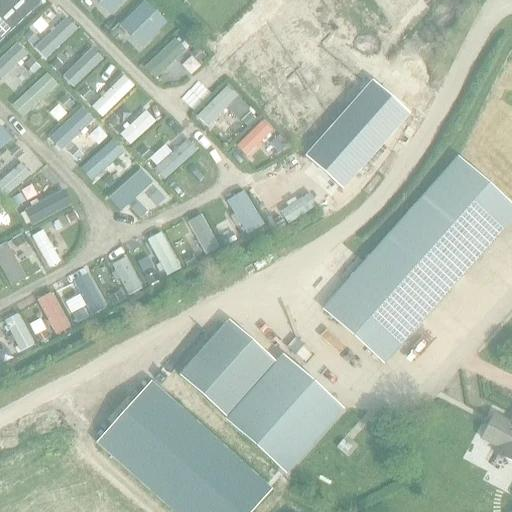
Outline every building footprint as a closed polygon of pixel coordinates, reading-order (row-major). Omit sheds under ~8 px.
[(35,0),(0,0),(0,39),(39,3),(35,0)] [(133,36),(161,10),(151,0),(147,0),(122,25),(133,36)] [(338,106),(358,87),(285,11),(265,30),(338,106)] [(169,74),(188,54),(182,49),(190,41),(177,28),(150,56),(169,74)] [(30,31),(23,38),(31,46),(38,40),(30,31)] [(0,65),(1,67),(27,45),(18,35),(0,50),(0,65)] [(196,48),(190,54),(198,63),(205,57),(196,48)] [(358,85),(376,70),(359,50),(341,66),(358,85)] [(31,59),(25,64),(34,74),(40,68),(31,59)] [(56,59),(49,66),(54,71),(61,65),(56,59)] [(231,76),(200,106),(213,118),(233,98),(240,106),(251,95),(231,76)] [(370,82),(303,158),(339,190),(406,115),(370,82)] [(84,87),(78,93),(86,102),(93,95),(84,87)] [(65,96),(57,102),(66,112),(73,105),(65,96)] [(133,134),(158,110),(148,100),(123,123),(133,134)] [(239,137),(250,147),(275,119),(264,109),(239,137)] [(249,113),(240,121),(246,127),(254,118),(249,113)] [(113,115),(106,121),(112,127),(118,121),(113,115)] [(97,169),(129,142),(117,128),(85,155),(97,169)] [(274,137),(269,142),(278,152),(283,147),(274,137)] [(0,155),(1,157),(14,145),(8,138),(0,146),(0,155)] [(15,146),(8,152),(15,160),(22,154),(15,146)] [(73,146),(67,152),(76,161),(82,155),(73,146)] [(144,146),(137,152),(144,160),(151,154),(144,146)] [(0,172),(0,174),(6,184),(35,164),(28,153),(0,172)] [(128,159),(121,164),(127,172),(134,167),(128,159)] [(511,218),(511,208),(456,159),(322,310),(383,364),(511,218)] [(110,176),(102,181),(107,188),(115,182),(110,176)] [(252,179),(231,188),(246,224),(268,215),(252,179)] [(19,194),(9,200),(14,208),(24,202),(19,194)] [(161,195),(154,199),(160,207),(166,202),(161,195)] [(137,204),(131,210),(139,219),(146,213),(137,204)] [(205,205),(193,211),(209,242),(221,236),(205,205)] [(72,213),(64,217),(68,224),(76,219),(72,213)] [(52,259),(61,253),(43,220),(33,226),(52,259)] [(166,265),(181,258),(165,223),(150,229),(166,265)] [(230,232),(219,239),(224,246),(235,240),(230,232)] [(20,235),(11,240),(15,249),(24,244),(20,235)] [(115,253),(128,283),(143,276),(131,247),(115,253)] [(191,256),(182,260),(186,267),(195,263),(191,256)] [(89,272),(78,276),(89,306),(100,302),(89,272)] [(154,272),(144,278),(148,287),(159,281),(154,272)] [(119,292),(108,298),(112,306),(123,300),(119,292)] [(77,314),(71,317),(75,326),(82,323),(77,314)] [(225,417),(274,362),(228,320),(178,375),(225,417)] [(42,331),(35,335),(39,343),(46,339),(42,331)] [(226,419),(286,473),(341,412),(280,358),(226,419)] [(151,384),(98,444),(174,511),(251,511),(270,491),(151,384)] [(481,439),(497,447),(494,453),(511,462),(511,418),(509,424),(493,415),(481,439)] [(339,453),(349,463),(357,454),(347,444),(339,453)]
